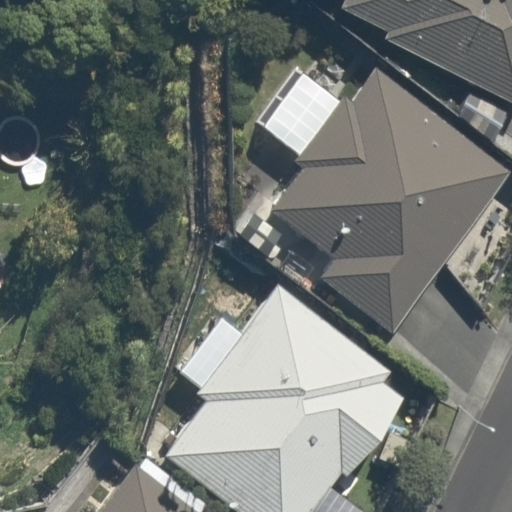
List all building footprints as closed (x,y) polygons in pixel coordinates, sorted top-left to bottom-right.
[(511,0),(334,0),(380,23),(376,30),(511,99),(511,0)] [(327,250),(313,268),(384,323),(506,168),(372,64),(348,94),(340,88),(288,154),(296,161),(264,201),(327,250)] [(505,107),(465,86),(452,111),(487,139),(505,107)] [(399,393),(378,376),(386,366),(273,278),(188,386),(198,394),(157,447),(240,511),(297,511),(336,463),(341,467),(399,393)] [(201,511),(130,456),(85,511),(201,511)]
